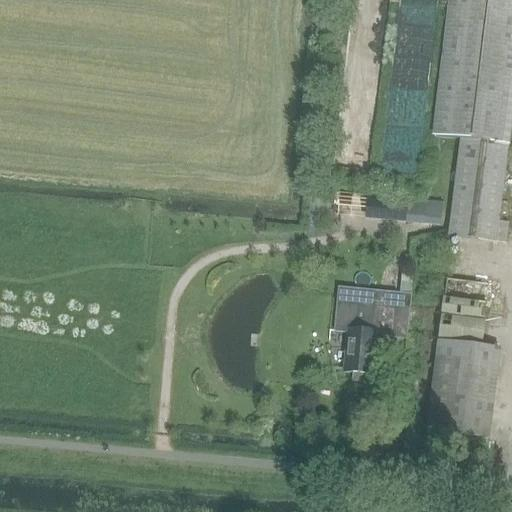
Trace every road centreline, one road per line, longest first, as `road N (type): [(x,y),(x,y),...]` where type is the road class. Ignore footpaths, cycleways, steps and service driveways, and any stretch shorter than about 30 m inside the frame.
road 1 (track): [(160,455),(172,310),(201,265),(241,251),(371,232),(401,236)]
road 2 (unclassified): [(511,489),(366,474)]
